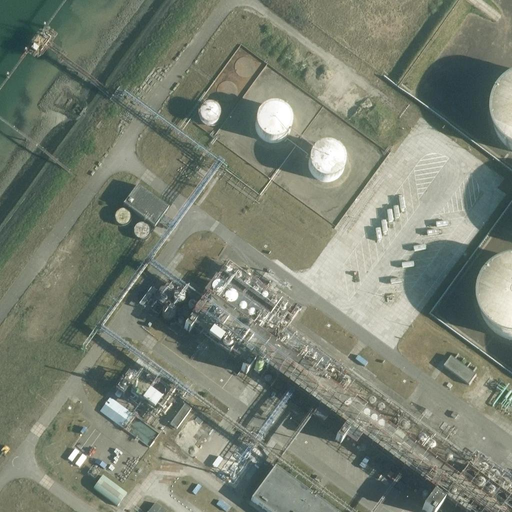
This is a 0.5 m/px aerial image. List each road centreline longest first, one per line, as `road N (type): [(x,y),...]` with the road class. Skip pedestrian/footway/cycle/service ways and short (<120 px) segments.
road 1 (unknown): [(249,0),(470,154),(486,180),(470,221),(378,350)]
road 2 (unknown): [(379,510),(121,322)]
